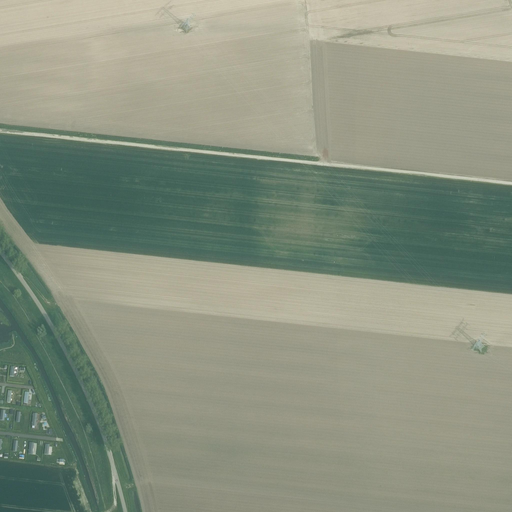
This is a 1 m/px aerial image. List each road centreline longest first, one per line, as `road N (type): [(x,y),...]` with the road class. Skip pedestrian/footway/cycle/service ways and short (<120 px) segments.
road 1 (track): [(511,184),(0,130)]
road 2 (unclassified): [(124,511),(82,387),(0,251)]
road 3 (track): [(322,163),(305,1)]
